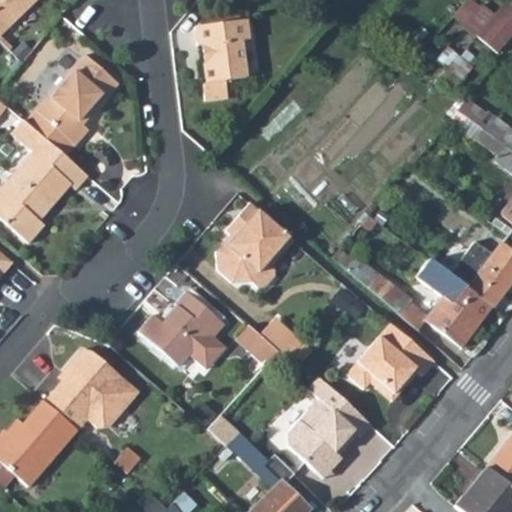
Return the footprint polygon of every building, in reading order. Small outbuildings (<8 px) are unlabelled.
[(0,0),(0,31),(9,24),(33,0),(0,0)] [(511,1),(479,40),(502,59),(511,47),(511,1)] [(198,79),(201,99),(224,95),(222,78),(242,74),(236,38),(246,36),(242,16),(190,24),(193,45),(197,44),(200,61),(202,79),(198,79)] [(115,80),(83,54),(25,121),(64,154),(88,127),(82,120),(115,80)] [(457,111),(467,119),(475,109),(466,101),(457,111)] [(479,128),(503,146),(505,147),(511,137),(511,129),(486,109),(481,114),(475,109),(467,119),(479,128)] [(451,119),(461,126),(467,119),(457,111),(451,119)] [(36,156),(0,198),(0,220),(32,246),(47,229),(43,226),(39,222),(50,209),(70,185),(75,190),(88,175),(64,154),(25,121),(21,117),(8,132),(36,156)] [(479,128),(472,137),(498,157),(505,147),(503,146),(479,128)] [(511,173),(511,152),(505,147),(498,157),(495,161),(511,173)] [(511,202),(503,214),(511,222),(511,202)] [(269,270),(289,246),(246,210),(243,208),(221,235),(225,238),(228,241),(222,248),(219,245),(212,254),(215,273),(228,284),(244,282),(251,288),(262,287),(270,277),(270,272),(269,270)] [(39,222),(43,226),(55,213),(50,209),(39,222)] [(368,216),(361,223),(369,229),(375,221),(368,215),(368,216)] [(222,248),(228,241),(225,238),(219,245),(222,248)] [(511,282),(511,251),(500,242),(491,254),(473,241),(454,266),(448,275),(450,277),(490,306),(493,309),(511,282)] [(363,289),(398,318),(410,304),(377,276),(354,255),(350,259),(339,249),(329,260),(330,261),(347,275),(363,289)] [(0,278),(12,263),(0,252),(0,278)] [(428,260),(415,276),(443,297),(425,320),(460,348),(490,306),(450,277),(448,275),(428,260)] [(151,312),(135,330),(177,365),(186,354),(204,369),(222,347),(210,337),(223,322),(184,290),(172,304),(174,307),(161,321),(151,312)] [(414,333),(426,318),(410,304),(398,318),(401,321),(414,333)] [(258,337),(274,353),(289,337),(271,323),(258,337)] [(235,338),(247,349),(258,337),(246,326),(235,338)] [(432,364),(386,326),(343,379),(361,393),(367,386),(390,404),(415,374),(420,378),(432,364)] [(241,355),(260,372),(276,355),(274,353),(258,337),(247,349),(241,355)] [(274,353),(276,355),(298,365),(309,352),(289,337),(274,353)] [(94,351),(80,345),(61,367),(65,370),(40,398),(73,427),(75,428),(86,416),(103,431),(138,391),(122,376),(94,351)] [(349,411),(314,379),(303,392),(314,401),(283,436),(284,449),(313,475),(324,462),(331,461),(353,436),(338,423),(349,411)] [(0,462),(11,472),(24,483),(73,427),(40,398),(39,397),(20,418),(14,414),(0,428),(0,462)] [(367,427),(349,411),(338,423),(353,436),(356,439),(367,427)] [(239,433),(220,415),(203,433),(222,450),(226,446),(239,433)] [(511,431),(484,466),(511,488),(511,431)] [(226,446),(271,490),(248,511),(304,511),(307,509),(283,485),(293,474),(273,454),(267,461),(239,433),(226,446)] [(0,462),(0,484),(11,472),(0,462)] [(511,511),(511,488),(484,466),(452,505),(459,511),(511,511)] [(170,502),(169,503),(177,511),(198,511),(181,492),(170,502)] [(135,511),(121,499),(108,511),(135,511)] [(177,511),(169,503),(160,511),(177,511)]
